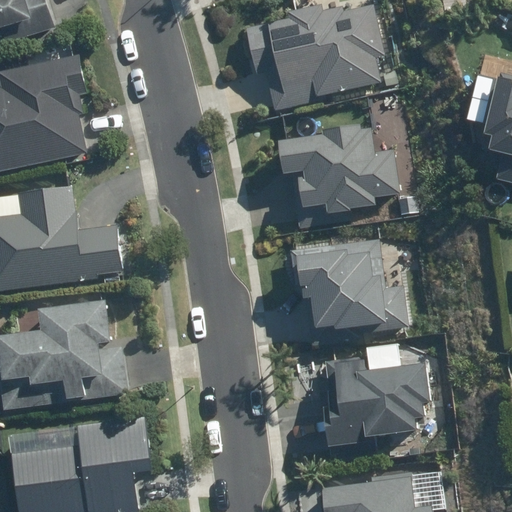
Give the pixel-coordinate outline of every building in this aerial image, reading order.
[(0,0),(0,28),(4,28),(9,44),(58,29),(49,0),(0,0)] [(264,69),(276,113),(383,83),(377,63),(389,60),(374,7),(344,16),(339,0),(332,0),(282,14),(283,18),(243,29),(255,72),(264,69)] [(90,115),(78,58),(0,74),(0,80),(2,88),(0,87),(0,171),(87,153),(79,117),(90,115)] [(495,137),(490,154),(508,159),(503,178),(511,180),(511,76),(502,74),(485,134),(495,137)] [(328,135),(278,142),(283,174),(298,172),(303,210),(328,207),(329,215),(378,208),(376,196),(401,192),(395,152),(374,154),(370,121),(327,127),(328,135)] [(70,183),(0,195),(0,290),(124,269),(117,225),(79,231),(70,183)] [(380,241),(294,251),(300,299),(311,297),(317,343),(412,332),(407,287),(386,290),(380,241)] [(38,305),(41,334),(0,337),(0,373),(1,381),(30,379),(31,385),(64,382),(66,401),(130,395),(125,344),(112,345),(107,299),(38,305)] [(404,367),(401,345),(366,349),(367,356),(322,361),(331,449),(423,439),(420,413),(430,412),(425,365),(404,367)] [(147,417),(8,435),(18,511),(131,511),(138,511),(133,472),(154,469),(147,417)] [(433,511),(433,505),(418,507),(415,478),(323,489),(326,511),(433,511)]
